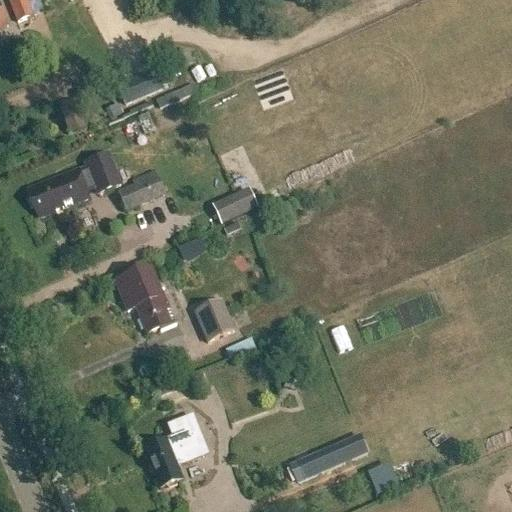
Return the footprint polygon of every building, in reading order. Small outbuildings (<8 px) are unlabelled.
[(68,3),(66,0),(12,0),(8,2),(17,25),(68,3)] [(129,104),(166,88),(154,63),(118,79),(129,104)] [(60,108),(69,135),(84,130),(75,103),(60,108)] [(118,106),(106,112),(110,122),(123,116),(118,106)] [(25,191),(37,221),(55,214),(55,213),(61,210),(62,211),(89,200),(84,188),(93,185),(97,197),(119,188),(106,157),(85,165),(87,171),(78,174),(77,171),(26,192),(26,191),(25,191)] [(116,194),(122,211),(163,197),(154,174),(131,182),(134,188),(116,194)] [(213,210),(220,227),(257,210),(249,194),(213,210)] [(135,311),(146,337),(159,331),(159,333),(160,335),(175,328),(150,269),(113,285),(126,314),(135,311)] [(194,315),(206,345),(234,334),(221,303),(194,315)] [(206,457),(191,420),(168,429),(173,440),(144,452),(160,492),(181,483),(175,469),(206,457)] [(309,459),(296,465),(304,483),(369,455),(363,441),(361,437),(309,459)] [(437,511),(437,503),(421,505),(421,511),(437,511)]
